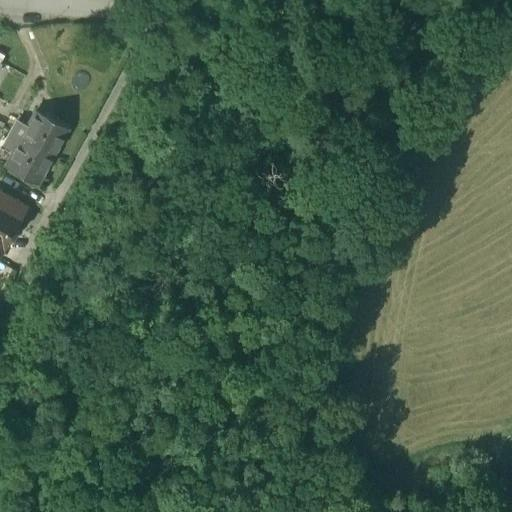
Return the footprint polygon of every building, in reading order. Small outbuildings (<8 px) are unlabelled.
[(68,130),(36,113),(28,128),(21,141),(52,158),(68,130)] [(28,128),(16,124),(10,135),(21,141),(28,128)] [(21,141),(10,135),(4,146),(14,153),(21,141)] [(52,158),(21,141),(14,153),(5,169),(36,186),(52,158)] [(0,253),(25,209),(0,194),(0,253)]
